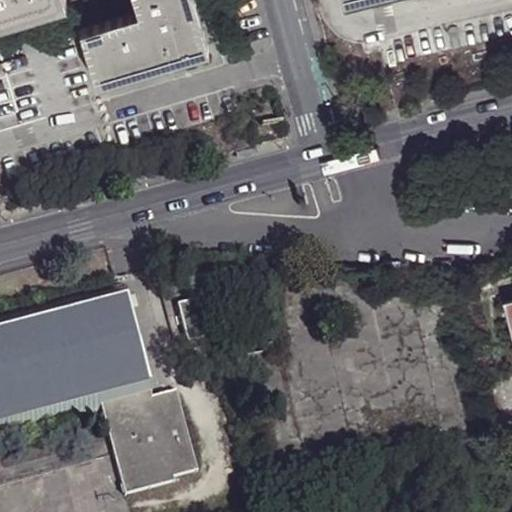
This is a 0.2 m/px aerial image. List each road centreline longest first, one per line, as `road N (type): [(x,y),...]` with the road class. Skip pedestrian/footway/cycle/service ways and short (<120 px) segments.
road 1 (secondary): [(0,247),(329,158)]
road 2 (secondary): [(329,158),(511,115)]
road 3 (residential): [(281,0),(329,158)]
